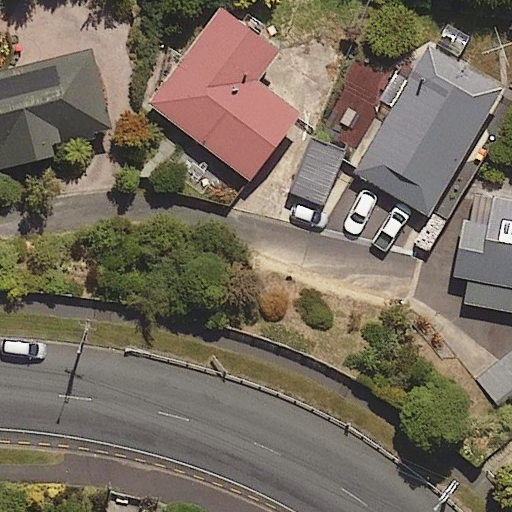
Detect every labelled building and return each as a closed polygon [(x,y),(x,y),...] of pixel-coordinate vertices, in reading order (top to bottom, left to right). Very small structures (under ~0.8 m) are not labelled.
[(253,74),(277,42),(224,1),(150,98),(252,177),(302,111),(253,74)] [(364,153),(354,170),(429,212),(503,81),(428,39),(407,76),(364,153)] [(0,163),(56,147),(53,135),(110,118),(88,43),(0,69),(0,163)] [(364,153),(407,76),(374,57),(331,134),(364,153)] [(345,153),(311,138),(289,187),(322,202),(345,153)] [(511,187),(486,182),(480,220),(465,217),(455,272),(470,274),(465,302),(511,310),(511,187)] [(511,350),(478,379),(511,419),(511,350)]
